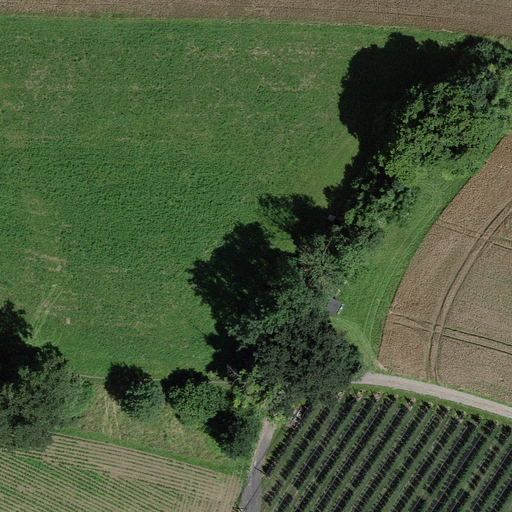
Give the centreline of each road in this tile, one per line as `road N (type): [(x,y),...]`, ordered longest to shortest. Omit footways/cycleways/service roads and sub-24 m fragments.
road 1 (track): [(511,416),(384,383),(326,381),(293,391)]
road 2 (track): [(293,391),(277,413),(250,511)]
